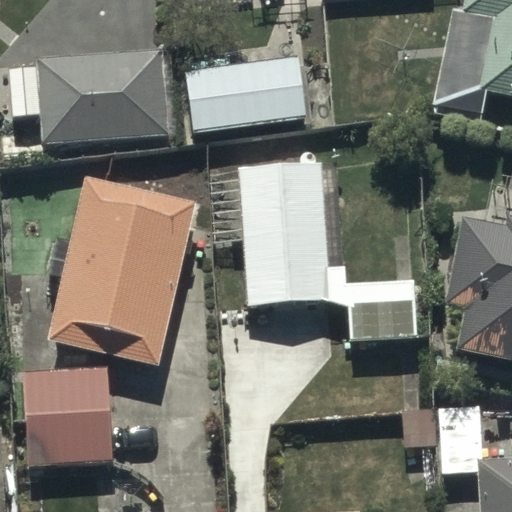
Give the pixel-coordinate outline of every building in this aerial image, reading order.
[(451,6),(426,108),(480,120),(487,92),(511,97),(511,0),(460,0),(459,8),(451,6)] [(14,62),(16,113),(33,112),(34,142),(167,135),(163,45),(32,51),(33,61),(14,62)] [(182,70),(189,129),(303,115),(296,57),(182,70)] [(244,305),(328,300),(321,158),(237,162),(237,171),(206,172),(210,243),(241,242),(244,305)] [(57,275),(44,337),(155,366),(198,202),(83,172),(68,231),(58,229),(46,272),(57,275)] [(461,306),(456,344),(511,357),(511,215),(500,212),(497,225),(456,215),(442,302),(461,306)] [(347,337),(416,334),(413,286),(346,288),(347,337)] [(107,362),(19,367),(23,467),(111,463),(107,362)] [(511,511),(511,456),(483,458),(480,407),(433,409),(436,472),(474,470),(477,511),(511,511)]
